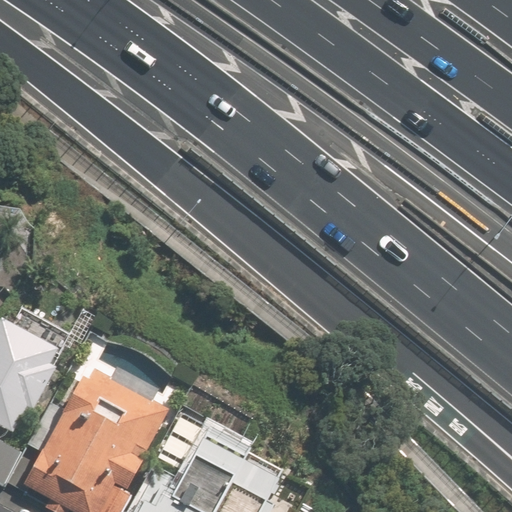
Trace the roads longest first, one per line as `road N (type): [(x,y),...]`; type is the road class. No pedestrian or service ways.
road 1 (motorway): [(511,460),(0,39)]
road 2 (motorway): [(511,334),(293,155),(84,0)]
road 3 (motorway): [(511,244),(182,0)]
road 4 (motorway): [(278,0),(511,175)]
road 5 (motorway): [(363,0),(511,101)]
